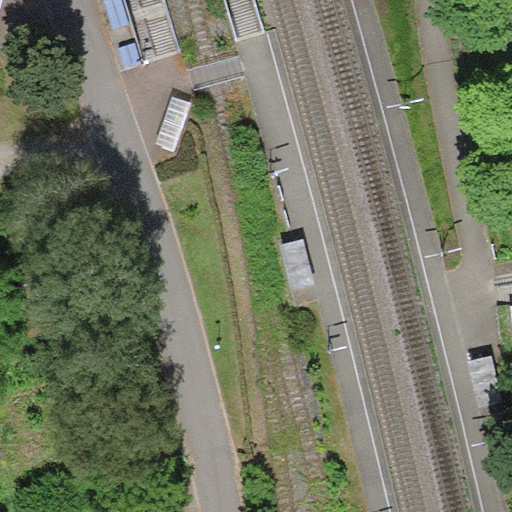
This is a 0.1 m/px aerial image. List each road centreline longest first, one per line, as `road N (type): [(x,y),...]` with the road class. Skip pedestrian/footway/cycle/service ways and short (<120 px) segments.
road 1 (unclassified): [(225,511),(88,26)]
road 2 (unknown): [(119,134),(0,175)]
